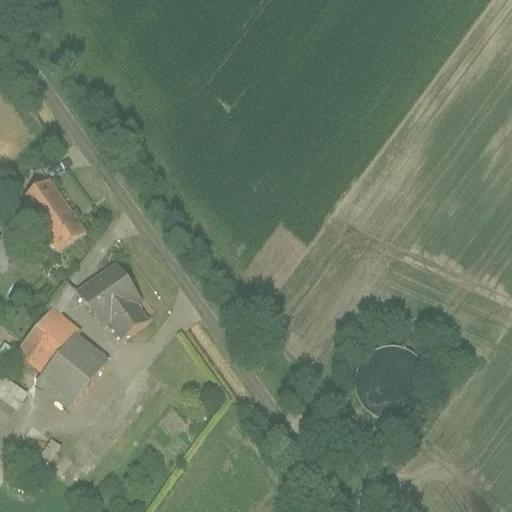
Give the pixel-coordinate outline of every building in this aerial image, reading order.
[(85,237),(49,187),(28,203),(63,252),(85,237)] [(0,234),(0,251),(8,241),(0,234)] [(116,264),(77,290),(103,328),(111,323),(121,338),(147,320),(137,306),(142,302),(116,264)] [(54,377),(90,335),(61,311),(26,353),(54,377)] [(48,385),(78,410),(120,361),(90,335),(54,377),(48,385)] [(0,383),(19,353),(7,346),(0,357),(0,383)] [(0,446),(36,396),(8,376),(0,387),(0,446)] [(55,466),(65,450),(54,443),(44,459),(55,466)] [(49,477),(56,465),(21,445),(14,457),(49,477)]
